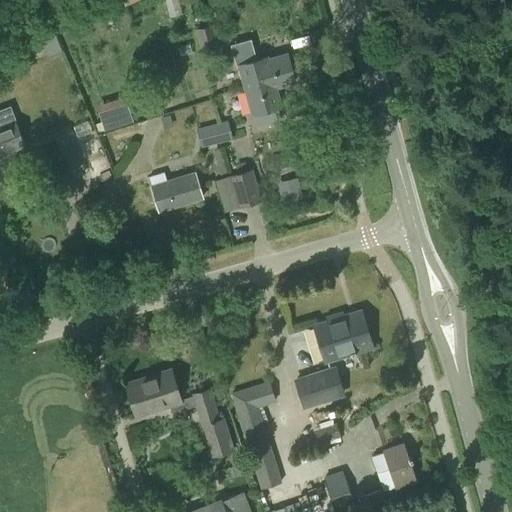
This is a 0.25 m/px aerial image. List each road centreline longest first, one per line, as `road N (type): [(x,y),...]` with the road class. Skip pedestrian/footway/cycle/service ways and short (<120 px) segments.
road 1 (unclassified): [(414,223),(0,335)]
road 2 (tertiary): [(414,223),(350,0)]
road 3 (tertiary): [(497,511),(454,363)]
